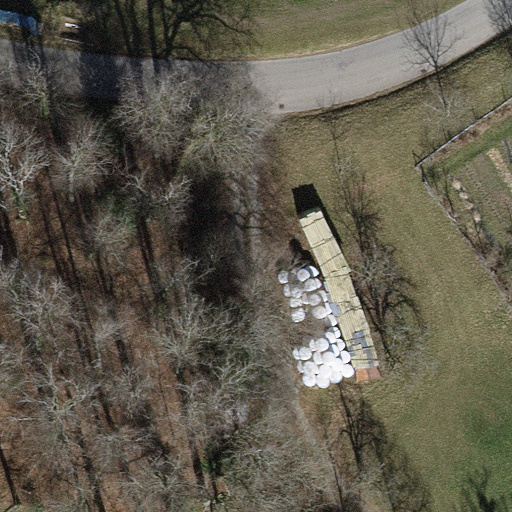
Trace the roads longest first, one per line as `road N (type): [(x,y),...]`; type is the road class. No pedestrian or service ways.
road 1 (unclassified): [(0,58),(144,93),(236,94),(373,72),(509,0)]
road 2 (track): [(236,94),(253,297),(283,416),(335,500),(351,511)]
